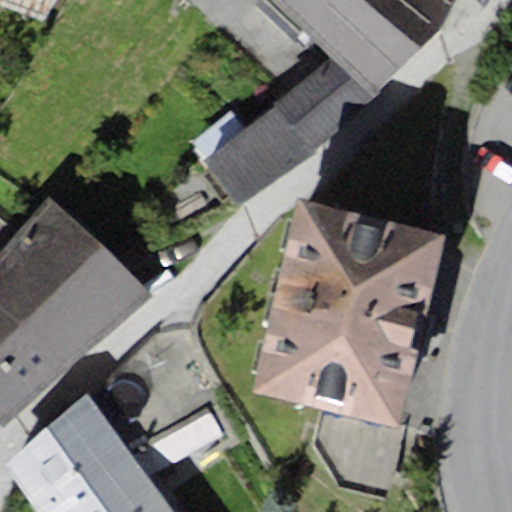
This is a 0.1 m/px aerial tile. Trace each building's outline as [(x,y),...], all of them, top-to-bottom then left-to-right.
[(370,96),(451,0),(275,0),(331,56),(370,96)] [(370,96),(331,56),(275,101),(204,153),(239,204),(312,153),(363,104),(370,96)] [(445,228),(301,194),(254,387),(329,406),(320,431),(314,430),(301,475),(385,497),(404,423),(399,422),(420,334),(445,228)] [(156,297),(53,201),(0,256),(0,426),(1,427),(156,297)] [(69,409),(8,463),(40,511),(178,511),(88,392),(69,409)]
